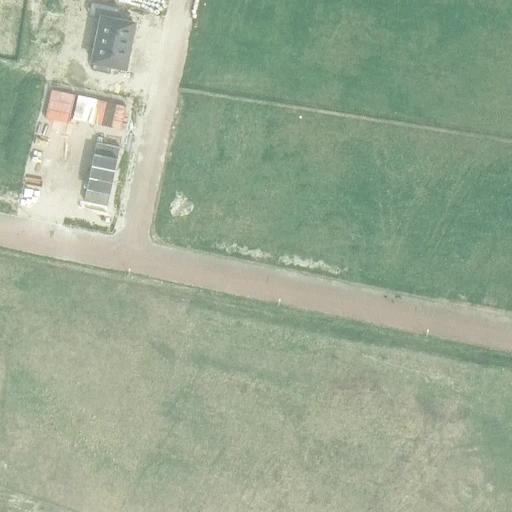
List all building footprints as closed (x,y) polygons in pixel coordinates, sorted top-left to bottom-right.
[(91,2),(88,15),(100,17),(91,61),(93,62),(91,69),(109,73),(110,65),(124,68),(134,23),(116,19),(118,8),(91,2)] [(74,71),(73,79),(85,81),(86,73),(74,71)] [(86,73),(85,81),(96,83),(98,75),(86,73)] [(208,99),(207,107),(219,109),(220,102),(208,99)] [(269,106),(268,114),(280,116),(281,109),(269,106)] [(207,107),(205,115),(217,117),(219,109),(207,107)] [(281,109),(280,116),(291,119),(293,111),(281,109)] [(38,121),(32,151),(45,154),(41,177),(64,182),(73,138),(74,138),(76,128),(38,121)] [(0,168),(4,169),(8,146),(22,149),(26,128),(0,122),(0,168)] [(361,125),(359,133),(371,135),(373,127),(361,125)] [(73,138),(64,182),(87,187),(92,163),(106,166),(110,145),(74,138),(73,138)] [(469,146),(467,154),(479,157),(481,149),(469,146)] [(481,149),(479,157),(491,159),(492,151),(481,149)] [(180,159),(176,178),(181,179),(176,205),(198,209),(207,165),(180,159)] [(228,169),(219,214),(241,218),(246,195),(260,198),(266,167),(229,160),(227,169),(228,169)] [(207,165),(198,209),(219,214),(228,169),(227,169),(207,165)] [(272,168),(266,199),(279,202),(275,225),(298,230),(309,176),(272,168)] [(309,176),(298,230),(321,235),(325,217),(338,220),(346,184),(309,176)] [(352,185),(346,215),(359,218),(354,241),(378,246),(387,202),(388,202),(390,193),(352,185)] [(387,202),(378,246),(401,251),(406,227),(419,230),(424,209),(388,202),(387,202)] [(466,218),(457,262),(481,267),(485,244),(499,247),(505,216),(467,209),(465,218),(466,218)] [(430,211),(425,231),(439,234),(434,258),(457,262),(466,218),(465,218),(430,211)]
